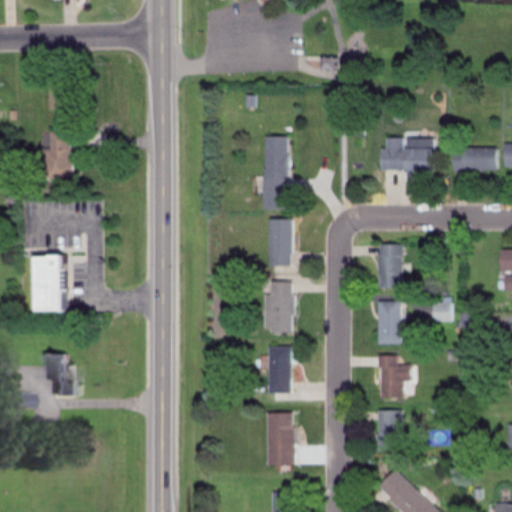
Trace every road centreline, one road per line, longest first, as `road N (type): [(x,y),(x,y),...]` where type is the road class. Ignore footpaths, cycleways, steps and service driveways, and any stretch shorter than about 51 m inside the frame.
road 1 (trunk): [(162,511),(162,34)]
road 2 (residential): [(341,511),(341,233),(348,224)]
road 3 (residential): [(348,224),(511,218)]
road 4 (residential): [(162,34),(0,39)]
